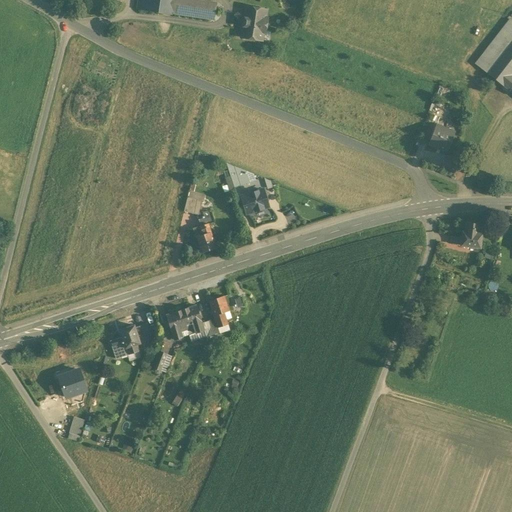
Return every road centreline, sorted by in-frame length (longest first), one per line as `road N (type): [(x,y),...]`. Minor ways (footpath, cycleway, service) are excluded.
road 1 (residential): [(425,209),(417,177),(400,162),(133,57),(29,0)]
road 2 (secondary): [(0,340),(425,209)]
road 3 (unclassified): [(332,511),(425,261),(425,209)]
road 4 (track): [(68,22),(0,295)]
road 5 (unclassified): [(0,356),(102,511)]
road 6 (track): [(378,388),(511,429)]
